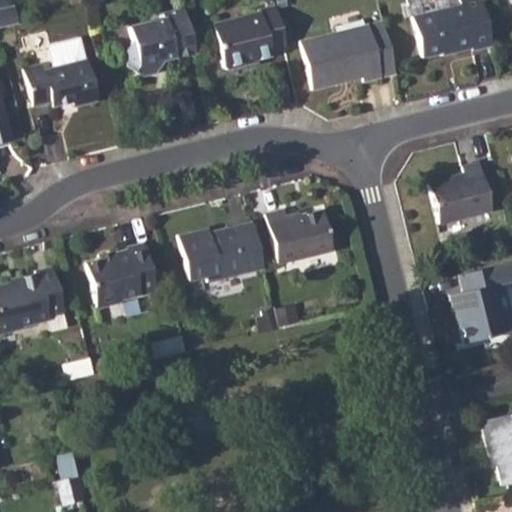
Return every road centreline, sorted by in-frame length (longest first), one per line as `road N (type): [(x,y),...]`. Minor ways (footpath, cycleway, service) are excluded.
road 1 (residential): [(359,140),(323,145),(258,136),(78,183),(28,228),(0,234)]
road 2 (residential): [(359,140),(424,399)]
road 3 (residential): [(511,101),(359,140)]
